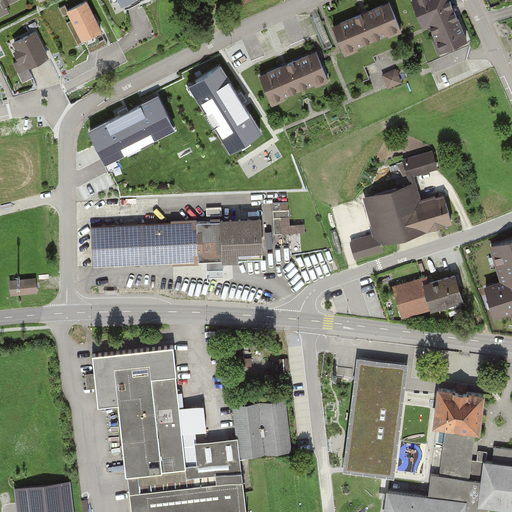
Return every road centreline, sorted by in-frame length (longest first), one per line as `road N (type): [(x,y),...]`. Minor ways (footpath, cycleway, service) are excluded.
road 1 (residential): [(71,121),(83,108),(307,0)]
road 2 (residential): [(299,319),(306,298),(324,285),(511,218)]
road 3 (tertiary): [(299,319),(65,313)]
road 4 (tertiary): [(511,345),(299,319)]
road 5 (residential): [(65,313),(71,121)]
